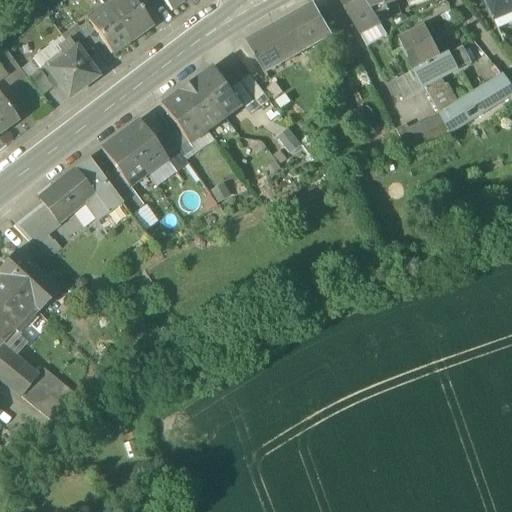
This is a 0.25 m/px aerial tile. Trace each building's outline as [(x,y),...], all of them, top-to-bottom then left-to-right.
[(118,0),(106,10),(129,43),(151,27),(141,13),(142,13),(140,10),(138,11),(134,5),(130,0),(118,0)] [(185,3),(188,0),(161,0),(171,14),(185,3)] [(338,0),(359,36),(379,24),(371,11),(401,0),(338,0)] [(511,0),(484,0),(493,20),(511,12),(511,0)] [(247,44),(264,75),(331,36),(314,6),(247,44)] [(112,56),(129,43),(106,10),(88,23),(101,41),(112,56)] [(435,19),(446,42),(462,34),(452,11),(435,19)] [(511,12),(493,20),(496,29),(511,22),(511,12)] [(88,23),(79,30),(91,47),(101,41),(88,23)] [(379,24),(359,36),(366,47),(386,36),(379,24)] [(399,40),(414,71),(441,57),(424,26),(399,40)] [(80,55),(91,47),(79,30),(77,28),(62,39),(66,44),(69,42),(75,51),(76,50),(80,55)] [(66,44),(62,39),(33,60),(40,70),(44,67),(60,56),(56,51),(66,44)] [(58,86),(68,100),(97,79),(80,55),(76,50),(75,51),(69,42),(66,44),(56,51),(60,56),(44,67),(47,71),(52,78),(58,86)] [(448,53),(441,57),(414,71),(423,88),(438,80),(457,70),(471,63),(463,48),(462,48),(449,56),(448,53)] [(214,68),(196,81),(224,119),(242,106),(230,90),(214,68)] [(29,80),(42,98),(53,90),(47,82),(52,78),(47,71),(42,75),(41,74),(37,74),(29,80)] [(393,82),(403,102),(424,91),(413,72),(393,82)] [(249,76),(240,83),(253,100),(262,93),(249,76)] [(440,116),(449,131),(511,94),(511,88),(502,77),(452,106),(439,114),(440,116)] [(47,82),(53,90),(58,86),(52,78),(47,82)] [(438,80),(423,88),(439,114),(452,106),(438,80)] [(207,132),(224,119),(196,81),(179,94),(207,132)] [(268,102),(262,93),(253,100),(240,83),(230,90),(242,106),(249,116),(268,102)] [(189,145),(207,132),(179,94),(161,107),(180,132),(189,145)] [(0,136),(18,123),(18,124),(19,123),(0,97),(0,136)] [(395,131),(408,155),(452,138),(448,131),(440,116),(429,121),(429,120),(419,125),(418,124),(408,129),(406,125),(395,131)] [(139,123),(120,137),(148,175),(167,161),(155,145),(139,123)] [(289,129),(276,138),(289,157),(302,147),(289,129)] [(170,139),(184,158),(194,151),(189,145),(180,132),(170,139)] [(214,142),(207,132),(189,145),(194,151),(196,155),(214,142)] [(167,161),(176,174),(188,165),(167,136),(155,145),(167,161)] [(130,188),(148,175),(120,137),(101,151),(117,172),(129,189),(130,188)] [(42,204),(59,225),(84,205),(97,222),(98,223),(122,205),(88,160),(38,200),(42,204)] [(176,174),(167,161),(148,175),(157,188),(176,174)] [(104,181),(131,217),(133,216),(144,207),(130,188),(129,189),(117,172),(104,181)] [(232,198),(225,184),(211,192),(218,205),(232,198)] [(13,228),(30,246),(32,248),(34,247),(47,236),(47,235),(58,226),(59,225),(42,204),(13,228)] [(100,227),(106,236),(131,218),(122,205),(98,223),(97,222),(92,226),(95,230),(100,227)] [(144,207),(133,216),(146,232),(158,223),(146,206),(144,207)] [(34,247),(47,262),(60,251),(53,243),(47,236),(34,247)] [(50,268),(32,248),(30,246),(20,257),(42,278),(50,268)] [(0,278),(0,279),(32,309),(52,287),(42,278),(20,257),(16,253),(6,264),(7,265),(0,272),(0,278)] [(36,313),(32,309),(0,279),(0,278),(0,345),(12,332),(16,336),(22,330),(21,330),(36,313)] [(27,346),(16,336),(12,332),(0,345),(0,347),(15,359),(27,346)] [(0,377),(15,359),(0,347),(0,377)] [(0,377),(0,381),(22,399),(37,380),(38,378),(15,359),(0,377)] [(65,403),(74,410),(82,401),(44,371),(38,378),(37,380),(56,395),(65,403)] [(21,399),(40,414),(56,395),(37,380),(22,399),(21,399)] [(65,403),(56,395),(40,414),(50,421),(65,403)]
